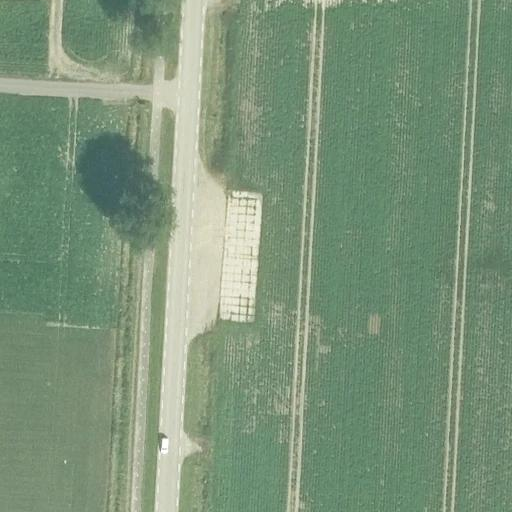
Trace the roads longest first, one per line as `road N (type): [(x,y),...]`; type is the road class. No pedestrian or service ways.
road 1 (secondary): [(166,511),(188,94)]
road 2 (unclassified): [(188,94),(0,85)]
